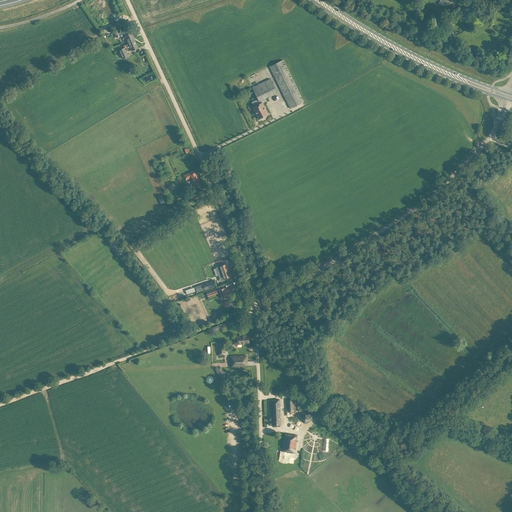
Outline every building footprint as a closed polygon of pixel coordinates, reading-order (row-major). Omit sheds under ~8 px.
[(446,11),(451,14),(458,1),(456,0),(440,0),(438,3),(439,4),(443,7),(444,6),(446,4),(449,6),(446,11)] [(466,7),(474,10),(476,3),(468,1),(466,7)] [(113,30),(108,32),(106,28),(103,29),(102,28),(99,29),(100,31),(102,32),(103,34),(105,38),(114,34),(113,30)] [(127,42),(134,38),(131,32),(125,35),(124,36),(122,37),(123,40),(125,39),(127,42)] [(119,50),(122,59),(129,56),(126,49),(130,47),(132,51),(138,48),(134,38),(127,42),(127,44),(123,45),(125,48),(119,50)] [(290,108),(304,102),(283,60),(269,67),(290,108)] [(258,119),(268,114),(261,100),(277,92),(270,79),(252,88),(260,103),(253,107),(258,119)] [(197,189),(197,188),(201,186),(197,176),(198,175),(196,172),(193,174),(192,171),(183,175),(186,180),(192,177),(195,184),(193,185),(195,189),(197,189)] [(193,193),(195,199),(202,196),(200,190),(193,193)] [(220,271),(224,280),(228,279),(227,278),(230,276),(228,268),(220,271)] [(202,284),(204,290),(216,287),(214,280),(202,284)] [(235,291),(233,285),(224,289),(224,288),(219,290),(223,299),(227,297),(226,295),(229,294),(229,293),(235,291)] [(215,288),(206,292),(208,296),(215,294),(214,292),(217,291),(215,288)] [(237,344),(249,344),(248,335),(237,336),(237,337),(233,337),(234,344),(237,344)] [(247,355),(230,356),(230,363),(231,367),(247,366),(247,361),(247,355)] [(216,371),(223,379),(227,376),(220,368),(216,371)] [(273,427),(281,426),(279,399),(271,400),(273,427)] [(293,399),(287,399),(287,411),(289,411),(289,414),(292,414),(294,414),(294,411),(295,411),(295,404),(294,404),(293,399)] [(306,424),(317,416),(311,408),(300,415),(306,424)] [(282,451),(294,452),(297,435),(285,434),(282,451)]
